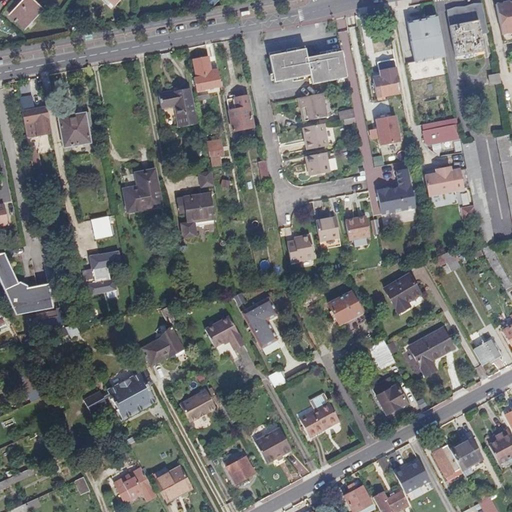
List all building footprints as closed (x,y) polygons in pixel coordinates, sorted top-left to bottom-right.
[(40,7),(32,0),(18,0),(6,12),(22,27),(40,7)] [(200,0),(210,8),(222,6),(216,0),(200,0)] [(511,34),(511,2),(495,6),(501,36),(511,34)] [(487,35),(482,8),(444,15),(452,58),(485,51),(482,35),(487,35)] [(414,64),(444,58),(436,16),(424,19),(425,20),(406,24),(414,64)] [(308,78),(303,51),(268,58),(273,84),(308,78)] [(346,80),(340,53),(306,60),(304,51),(303,51),(308,78),(309,78),(311,86),(346,80)] [(221,88),(217,70),(211,71),(208,59),(192,62),(198,92),(221,88)] [(412,79),(425,78),(424,67),(412,68),(412,79)] [(500,83),(499,74),(489,76),(491,86),(500,83)] [(401,92),(397,75),(371,79),(375,97),(401,92)] [(196,124),(189,89),(160,95),(162,108),(175,105),(180,128),(196,124)] [(312,97),(298,99),(300,109),(304,109),(307,122),(325,118),(320,95),(312,97)] [(205,96),(198,97),(200,105),(207,104),(205,96)] [(26,139),(52,134),(47,107),(33,109),(31,97),(19,99),(22,112),(21,112),(26,139)] [(253,129),(246,97),(226,102),(232,133),(253,129)] [(354,120),(352,111),(338,114),(339,122),(344,121),(354,120)] [(86,114),(59,119),(64,149),(92,143),(86,114)] [(380,148),(400,144),(395,117),(374,121),(380,148)] [(307,142),(304,143),(306,151),(327,147),(323,125),(304,129),(307,142)] [(427,148),(460,141),(457,126),(422,133),(425,146),(427,148)] [(511,141),(511,137),(496,140),(511,220),(511,141)] [(222,140),(208,143),(213,169),(224,167),(222,158),(226,157),(222,140)] [(475,144),(461,146),(481,249),(483,248),(494,246),(475,144)] [(324,155),(305,158),(309,178),(328,174),(324,155)] [(263,184),(270,182),(266,162),(259,163),(263,184)] [(440,175),(435,176),(423,178),(427,198),(463,192),(459,171),(449,173),(449,169),(439,171),(440,175)] [(381,216),(415,210),(407,171),(395,173),(398,188),(398,190),(387,192),(387,190),(376,192),(381,216)] [(162,208),(154,172),(137,176),(140,188),(124,191),(129,214),(162,208)] [(213,172),(199,175),(201,188),(215,185),(213,172)] [(230,189),(231,182),(223,181),(222,188),(230,189)] [(215,217),(211,193),(177,200),(178,208),(185,207),(187,223),(181,224),(184,239),(198,236),(195,221),(215,217)] [(96,237),(110,234),(107,218),(92,221),(96,237)] [(344,223),(348,243),(368,238),(365,219),(344,223)] [(335,220),(315,224),(319,243),(339,240),(335,220)] [(23,244),(21,236),(16,236),(13,243),(14,246),(23,244)] [(294,245),(288,246),(292,265),(314,261),(309,238),(294,241),(294,245)] [(339,240),(319,243),(321,251),(340,247),(339,240)] [(474,260),(484,256),(482,251),(472,255),(474,260)] [(99,255),(91,257),(93,269),(96,284),(88,285),(90,295),(116,290),(114,281),(111,281),(108,267),(121,265),(118,253),(100,256),(99,255)] [(511,283),(494,253),(487,256),(506,291),(511,287),(511,283)] [(448,264),(453,273),(462,268),(454,254),(443,256),(448,264)] [(17,282),(4,255),(0,255),(0,281),(16,316),(53,309),(48,285),(27,289),(26,287),(20,283),(18,285),(17,282)] [(468,255),(460,259),(463,264),(471,260),(468,255)] [(448,264),(443,256),(437,259),(442,268),(448,264)] [(85,271),(88,285),(96,284),(93,269),(85,271)] [(422,296),(412,276),(385,290),(398,314),(409,308),(407,304),(422,296)] [(235,298),(240,307),(247,303),(242,294),(235,298)] [(365,325),(350,298),(328,309),(339,329),(353,321),(357,329),(365,325)] [(277,314),(269,299),(241,314),(259,348),(277,338),(267,320),(277,314)] [(64,328),(61,309),(56,310),(56,313),(57,318),(37,321),(40,333),(64,328)] [(57,318),(56,313),(37,317),(37,321),(57,318)] [(243,345),(228,318),(204,332),(214,349),(227,342),(232,351),(243,345)] [(511,348),(511,325),(503,331),(511,348)] [(75,326),(64,328),(71,340),(80,335),(75,326)] [(453,350),(442,330),(409,349),(424,376),(434,370),(430,363),(453,350)] [(167,358),(155,337),(137,347),(149,367),(167,358)] [(491,340),(473,349),(482,364),(499,354),(491,340)] [(385,346),(383,343),(368,352),(379,373),(395,364),(385,346)] [(21,351),(15,354),(19,361),(24,359),(21,351)] [(288,372),(298,369),(295,362),(286,366),(288,372)] [(45,397),(32,369),(18,375),(31,403),(45,397)] [(150,381),(148,376),(143,379),(138,371),(106,389),(121,418),(154,399),(145,383),(150,381)] [(279,374),(268,379),(275,392),(286,386),(279,374)] [(393,389),(389,382),(373,391),(386,415),(406,404),(396,387),(393,389)] [(178,405),(188,423),(216,408),(206,390),(178,405)] [(107,407),(99,392),(82,401),(91,416),(107,407)] [(222,406),(230,421),(238,417),(229,402),(222,406)] [(310,438),(324,431),(323,430),(339,421),(329,403),(299,420),(310,438)] [(62,413),(54,416),(57,423),(65,420),(62,413)] [(119,443),(107,420),(99,425),(112,447),(119,443)] [(323,430),(324,431),(340,423),(339,421),(323,430)] [(290,451),(279,429),(255,442),(266,464),(290,451)] [(497,465),(511,457),(511,444),(506,433),(498,436),(500,441),(496,443),(487,448),(497,465)] [(469,441),(448,452),(459,472),(481,461),(469,441)] [(448,452),(445,446),(430,455),(441,476),(444,478),(445,481),(460,473),(459,472),(448,452)] [(385,458),(376,463),(383,477),(392,472),(385,458)] [(254,475),(245,459),(225,469),(233,485),(254,475)] [(396,478),(407,498),(432,485),(421,465),(410,471),(396,478)] [(36,475),(33,468),(12,478),(15,484),(36,475)] [(191,490),(179,468),(155,482),(164,500),(179,492),(180,495),(191,490)] [(394,476),(396,478),(410,471),(409,468),(394,476)] [(156,500),(141,471),(113,486),(124,505),(142,495),(147,505),(156,500)] [(12,478),(0,483),(0,490),(15,484),(12,478)] [(89,492),(82,478),(74,482),(81,496),(89,492)] [(348,488),(351,494),(357,490),(353,485),(348,488)] [(351,494),(344,498),(351,511),(359,511),(372,505),(362,487),(351,494)] [(374,499),(380,511),(404,511),(410,508),(402,494),(388,501),(384,494),(374,499)] [(460,508),(472,503),(469,496),(458,501),(460,508)] [(39,498),(26,504),(29,511),(42,506),(39,498)]
